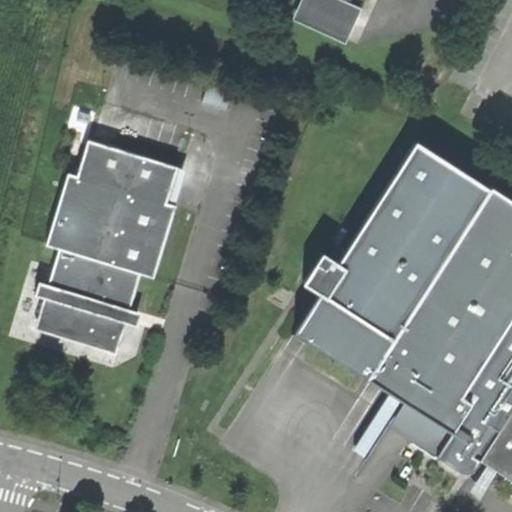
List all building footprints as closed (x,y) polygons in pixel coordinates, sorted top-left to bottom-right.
[(343,38),(355,10),(332,0),(305,0),(298,17),(343,38)] [(232,90),(207,83),(202,103),(225,110),(232,90)] [(165,203),(176,167),(87,139),(76,175),(67,172),(44,243),(58,248),(35,319),(116,344),(138,273),(152,277),(174,206),(165,203)] [(294,331),(404,399),(428,414),(412,440),(411,442),(434,457),(461,417),(484,432),(471,454),(511,480),(511,203),(422,154),(348,243),(294,331)] [(388,426),(412,440),(428,414),(404,399),(388,426)]
